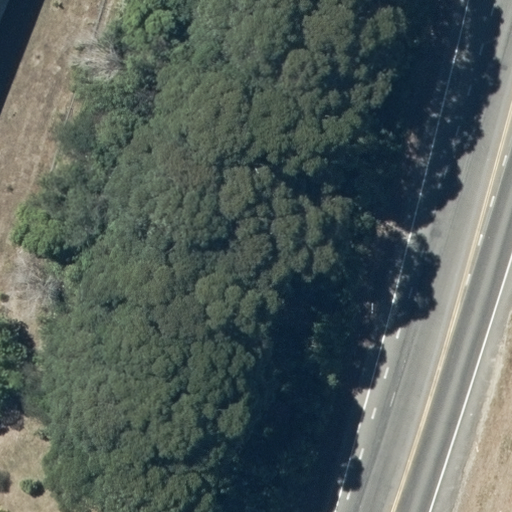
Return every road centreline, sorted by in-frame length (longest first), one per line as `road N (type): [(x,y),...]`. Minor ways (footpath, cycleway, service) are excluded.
road 1 (trunk): [(310,0),(143,511)]
road 2 (trunk): [(393,511),(511,123)]
